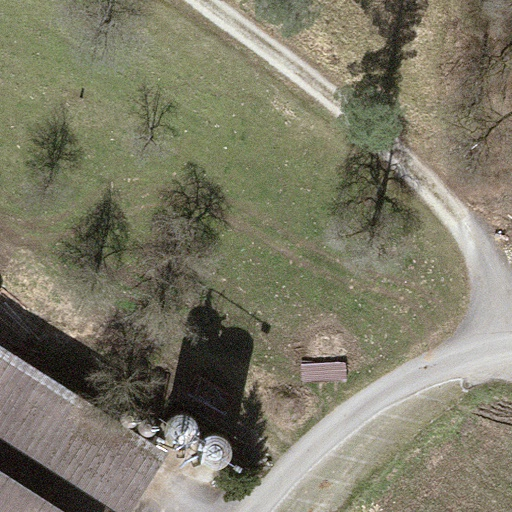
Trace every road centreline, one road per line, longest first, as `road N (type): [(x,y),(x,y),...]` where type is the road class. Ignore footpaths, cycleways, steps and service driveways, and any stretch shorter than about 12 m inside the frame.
road 1 (track): [(207,0),(436,188),(494,282),(497,347)]
road 2 (residential): [(260,511),(344,417),(511,346)]
